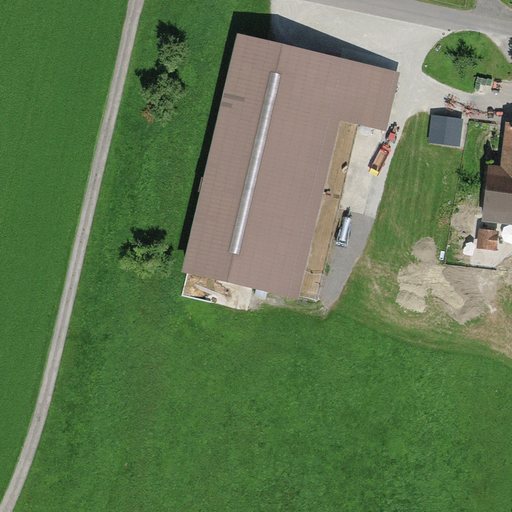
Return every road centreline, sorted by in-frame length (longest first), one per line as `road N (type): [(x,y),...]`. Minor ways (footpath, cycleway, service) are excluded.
road 1 (track): [(1,511),(36,433),(134,0)]
road 2 (unclassified): [(377,0),(511,30)]
